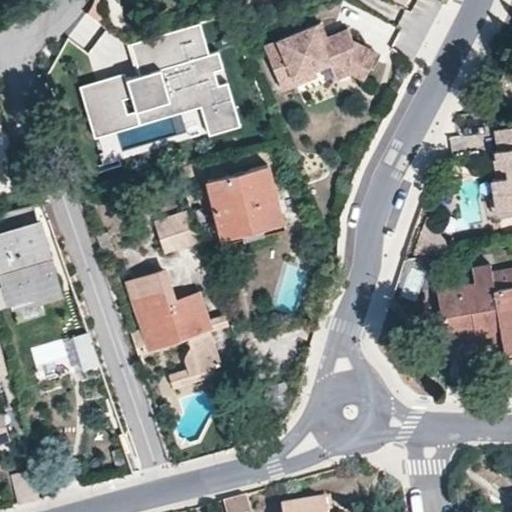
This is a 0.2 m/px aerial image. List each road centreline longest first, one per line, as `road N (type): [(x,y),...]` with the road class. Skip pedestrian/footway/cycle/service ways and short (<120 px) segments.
road 1 (residential): [(472,0),(398,159),(366,257),(347,329),(349,410)]
road 2 (residential): [(72,511),(267,461),(313,442),(349,410)]
